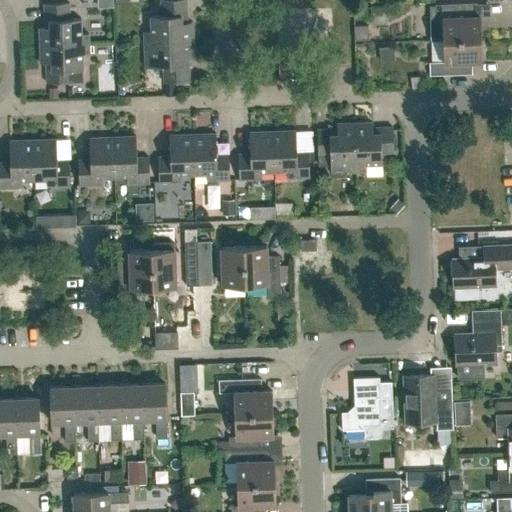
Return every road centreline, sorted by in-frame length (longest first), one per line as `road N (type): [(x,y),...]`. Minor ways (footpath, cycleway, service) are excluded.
road 1 (residential): [(99,357),(297,352),(316,364)]
road 2 (residential): [(316,364),(340,346),(389,344),(413,333),(417,218)]
road 3 (residential): [(0,235),(86,235),(96,256),(99,357)]
road 4 (residential): [(227,103),(401,97),(427,112)]
road 5 (residential): [(312,511),(308,389),(316,364)]
